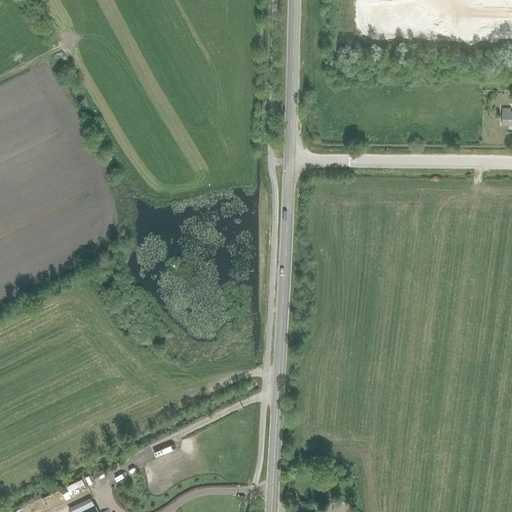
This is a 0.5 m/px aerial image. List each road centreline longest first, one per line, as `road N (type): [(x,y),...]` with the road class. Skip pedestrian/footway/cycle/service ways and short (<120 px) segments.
road 1 (primary): [(273,511),(286,162)]
road 2 (unclassified): [(511,165),(286,162)]
road 3 (primary): [(286,162),(291,0)]
